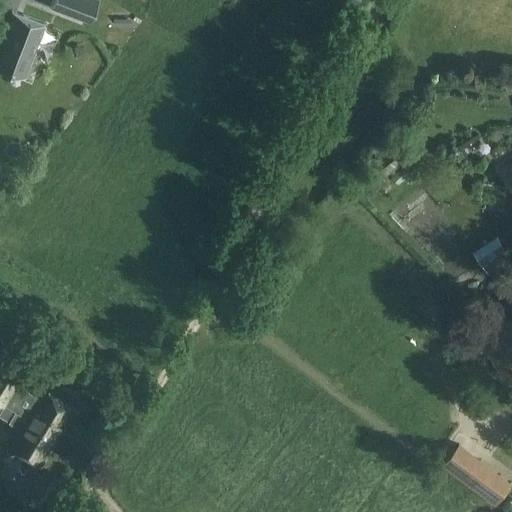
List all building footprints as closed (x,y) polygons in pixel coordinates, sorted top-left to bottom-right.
[(89,23),(98,0),(52,0),(50,7),(89,23)] [(33,53),(45,23),(11,10),(10,11),(0,36),(0,60),(3,62),(2,63),(15,67),(15,66),(23,69),(30,52),(33,53)] [(400,163),(390,152),(377,164),(386,175),(400,163)] [(511,185),(511,160),(501,169),(511,185)] [(511,259),(497,236),(473,251),(488,274),(511,259)] [(511,324),(501,306),(472,323),(465,327),(480,353),(486,349),(502,378),(511,372),(511,324)] [(0,369),(0,401),(4,405),(5,405),(25,418),(58,438),(75,411),(42,390),(37,398),(17,385),(19,381),(0,369)] [(41,465),(58,438),(5,405),(4,405),(0,411),(0,416),(19,428),(8,445),(31,459),(22,474),(35,482),(28,493),(44,503),(58,482),(41,471),(39,475),(33,472),(38,464),(41,465)] [(444,466),(495,504),(510,484),(459,446),(444,466)]
